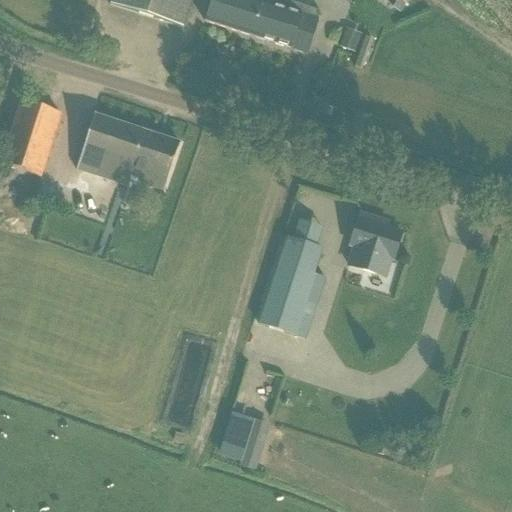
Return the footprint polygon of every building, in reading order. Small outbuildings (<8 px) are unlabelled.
[(111,0),(110,6),(182,29),(191,0),(111,0)] [(249,0),(212,0),(205,23),(272,45),(274,39),(276,39),(279,31),(277,30),(283,10),(289,12),(292,4),(280,0),(277,9),(249,0)] [(410,0),(409,0),(388,0),(395,5),(392,8),(400,13),(410,0)] [(274,39),(272,45),(307,56),(313,37),(317,22),(320,14),(311,11),(300,7),(299,7),(292,4),(289,12),(283,10),(277,30),(279,31),(276,39),(274,39)] [(345,30),(339,47),(352,52),(358,35),(345,30)] [(363,36),(353,64),(361,67),(372,39),(363,36)] [(0,167),(40,180),(54,135),(61,116),(20,103),(0,165),(0,167)] [(145,174),(142,185),(163,192),(179,145),(94,117),(76,171),(128,187),(134,171),(145,174)] [(390,261),(393,262),(402,234),(378,227),(380,222),(360,216),(354,235),(350,247),(357,250),(351,269),(384,279),(390,261)] [(287,234),(260,321),(308,336),(317,305),(306,302),(324,245),(287,234)] [(0,266),(8,268),(11,249),(0,247),(0,266)] [(238,467),(256,472),(269,425),(252,420),(239,464),(238,467)]
